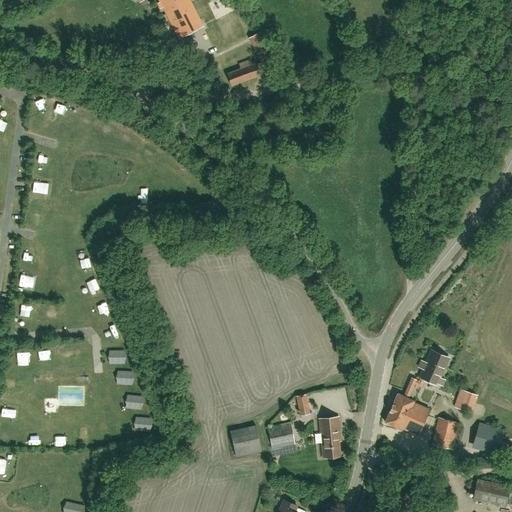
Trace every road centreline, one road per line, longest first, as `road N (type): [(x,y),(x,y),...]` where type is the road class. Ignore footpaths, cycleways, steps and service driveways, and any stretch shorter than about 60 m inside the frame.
road 1 (unclassified): [(380,358),(353,333),(277,218),(184,128),(93,77),(0,51)]
road 2 (track): [(156,85),(221,96),(422,63)]
road 3 (tertiary): [(380,358),(408,300),(511,157)]
road 4 (track): [(422,63),(408,300)]
road 5 (tertiary): [(344,511),(380,358)]
road 6 (track): [(371,455),(464,475),(511,468)]
